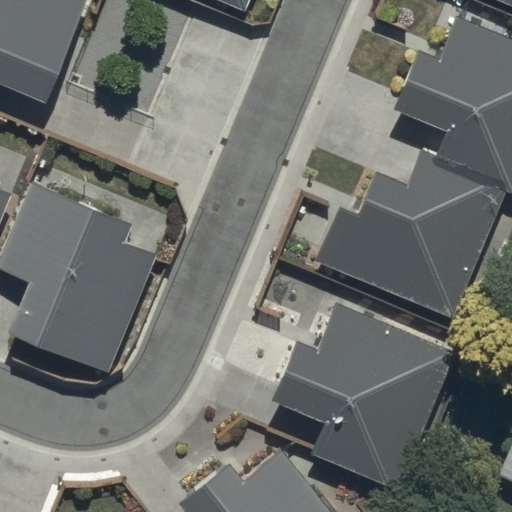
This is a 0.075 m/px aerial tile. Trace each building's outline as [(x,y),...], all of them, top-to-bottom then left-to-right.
[(0,0),(0,64),(39,81),(73,0),(0,0)] [(334,188),(310,245),(449,302),(500,177),(511,181),(511,26),(450,1),(434,40),(412,31),(389,89),(442,111),(431,139),(417,134),(403,167),(371,153),(353,196),(334,188)] [(4,313),(105,354),(152,240),(117,226),(125,206),(28,167),(0,234),(0,252),(25,262),(4,313)] [(320,403),(306,437),(395,474),(451,338),(332,289),(314,332),(291,323),(267,381),(320,403)] [(511,404),(489,458),(511,467),(511,326),(499,358),(511,363),(511,404)] [(338,511),(276,434),(240,463),(224,444),(173,484),(195,511),(338,511)]
